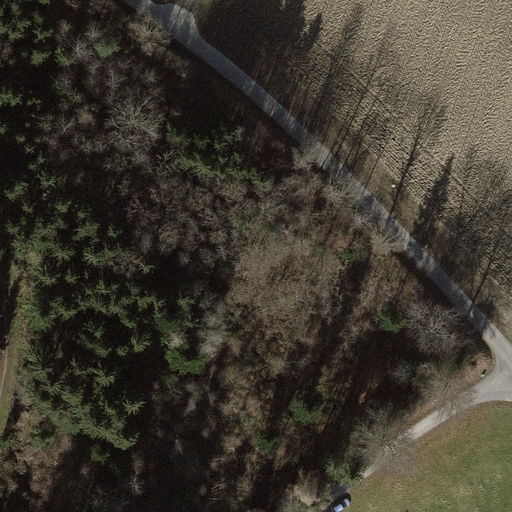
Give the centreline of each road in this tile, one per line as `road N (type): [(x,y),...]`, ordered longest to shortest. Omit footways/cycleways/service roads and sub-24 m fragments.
road 1 (unclassified): [(141,0),(326,150),(511,359)]
road 2 (track): [(511,368),(321,511)]
road 3 (track): [(0,268),(0,390)]
